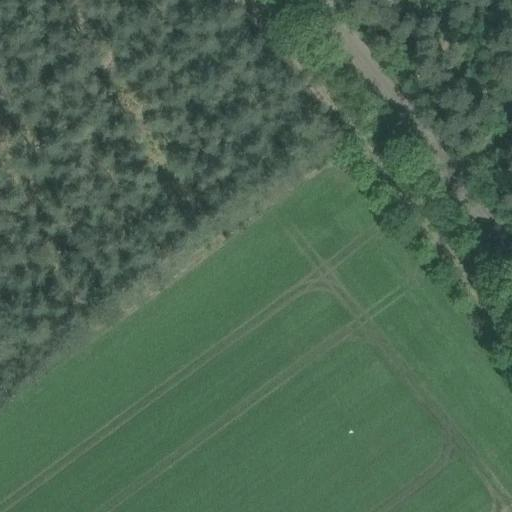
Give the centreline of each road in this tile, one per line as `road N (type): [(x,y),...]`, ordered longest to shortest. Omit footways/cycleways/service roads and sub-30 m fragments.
road 1 (track): [(243,0),(511,337)]
road 2 (track): [(323,0),(511,239)]
